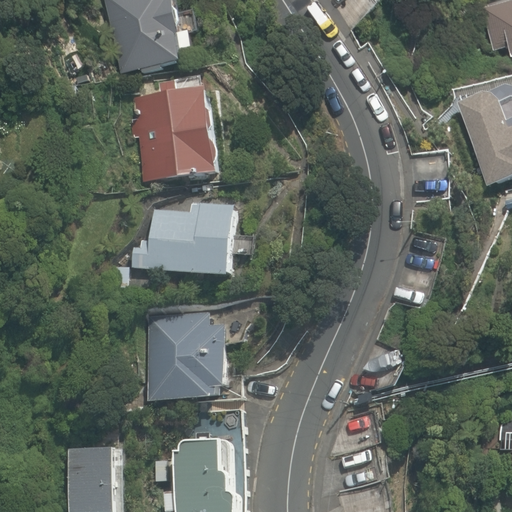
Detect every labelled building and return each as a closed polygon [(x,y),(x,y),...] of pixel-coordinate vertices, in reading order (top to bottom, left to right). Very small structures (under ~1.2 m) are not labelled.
[(110,0),(122,74),(188,64),(187,58),(196,56),(193,34),(204,33),(201,13),(183,16),(180,0),(110,0)] [(511,4),(486,10),(495,51),(511,47),(511,4)] [(479,174),(511,163),(511,108),(498,113),(487,78),(450,90),(479,174)] [(149,142),(150,183),(246,182),(244,99),(132,101),(133,142),(149,142)] [(143,241),(140,271),(234,281),(233,295),(255,297),(264,210),(198,203),(197,213),(161,210),(157,242),(143,241)] [(422,309),(434,272),(409,264),(396,300),(422,309)] [(220,315),(156,313),(154,405),(235,406),(235,395),(252,395),(253,332),(219,331),(220,315)] [(405,353),(368,340),(351,387),(397,377),(405,353)] [(189,449),(180,449),(181,487),(155,487),(156,510),(180,509),(180,511),(254,511),(254,494),(247,495),(246,474),(234,475),(232,440),(188,441),(189,449)] [(132,511),(133,450),(73,450),(72,511),(132,511)]
